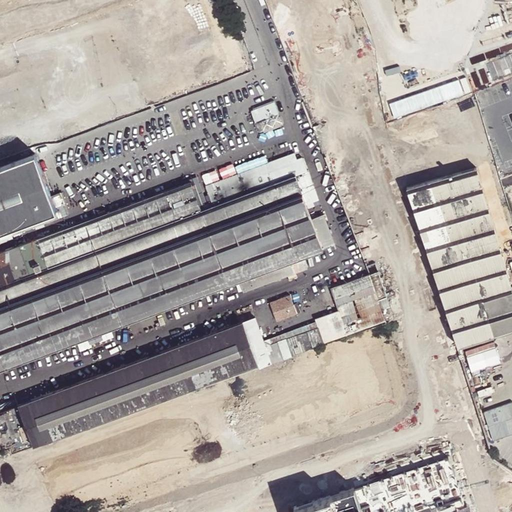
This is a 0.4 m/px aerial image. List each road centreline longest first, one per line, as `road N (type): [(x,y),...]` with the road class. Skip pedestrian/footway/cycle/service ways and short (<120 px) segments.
road 1 (residential): [(191,511),(458,424)]
road 2 (residential): [(374,194),(458,424)]
road 3 (unknown): [(149,89),(0,144)]
